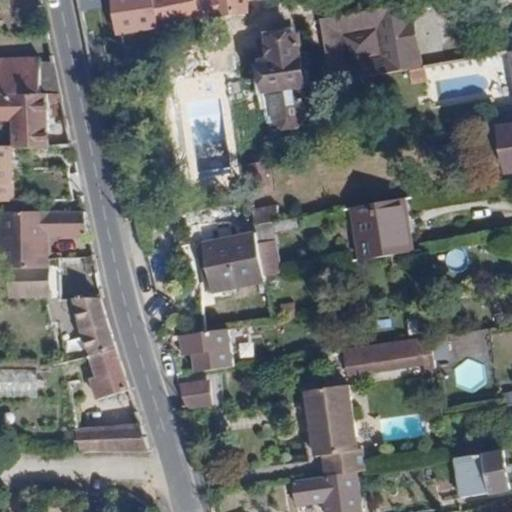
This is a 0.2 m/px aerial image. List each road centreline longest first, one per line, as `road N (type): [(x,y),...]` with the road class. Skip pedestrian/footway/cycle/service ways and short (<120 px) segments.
road 1 (tertiary): [(61,0),(109,249),(179,473)]
road 2 (residential): [(179,473),(0,472)]
